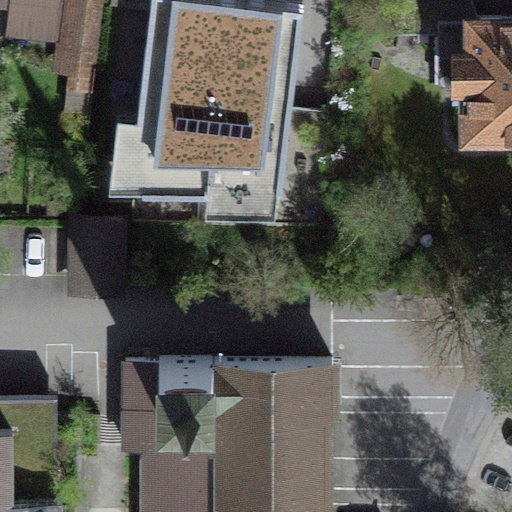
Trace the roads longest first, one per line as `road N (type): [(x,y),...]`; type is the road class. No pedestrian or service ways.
road 1 (unknown): [(0,396),(506,369)]
road 2 (residential): [(437,511),(511,357)]
